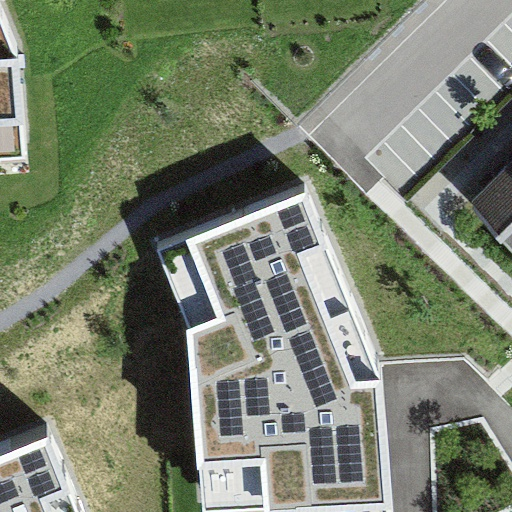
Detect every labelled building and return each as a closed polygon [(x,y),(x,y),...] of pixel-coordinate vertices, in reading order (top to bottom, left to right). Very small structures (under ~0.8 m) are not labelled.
[(140,0),(142,9),(347,3),(346,0),(140,0)] [(23,65),(0,11),(0,171),(25,169),(23,65)] [(511,171),(474,209),(511,246),(511,171)] [(363,373),(267,240),(214,263),(231,321),(230,348),(202,355),(176,362),(183,507),(235,506),(233,511),(328,511),(340,509),(337,466),(379,440),(363,373)] [(60,511),(15,422),(0,430),(0,511),(60,511)]
